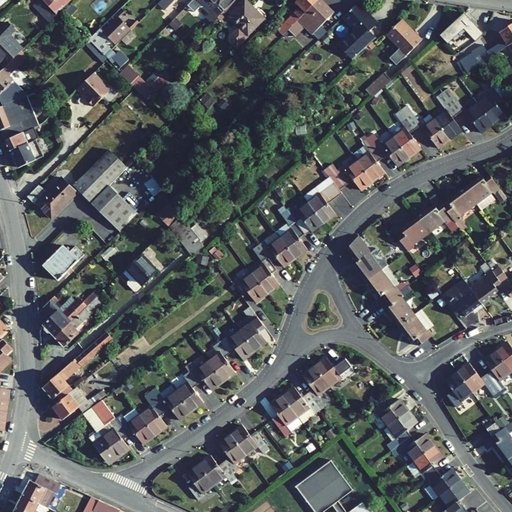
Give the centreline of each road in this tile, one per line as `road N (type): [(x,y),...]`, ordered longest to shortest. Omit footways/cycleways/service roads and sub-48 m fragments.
road 1 (tertiary): [(0,183),(17,255),(27,361),(15,446)]
road 2 (residential): [(511,140),(391,192),(329,257)]
road 3 (residential): [(289,357),(222,417),(142,469),(124,496)]
road 4 (residential): [(510,511),(408,378)]
